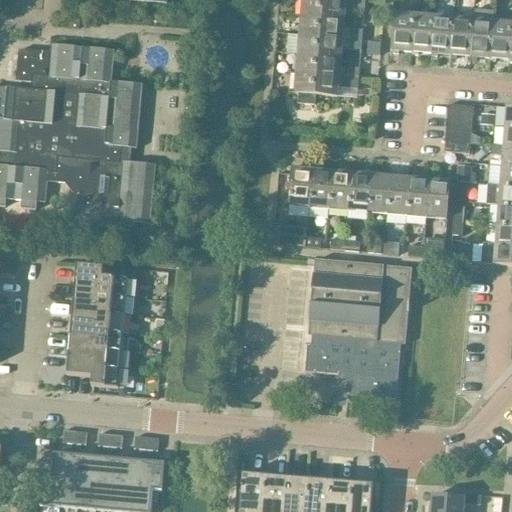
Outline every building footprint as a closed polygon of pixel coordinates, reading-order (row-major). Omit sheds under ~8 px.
[(317,0),(302,0),(301,19),(343,22),(344,12),(364,14),(365,3),(317,0)] [(399,53),(411,54),(414,16),(395,15),(391,53),(393,53),(393,56),(399,56),(399,53)] [(414,16),(411,54),(413,55),(413,57),(419,58),(419,55),(431,56),(434,18),(414,16)] [(434,18),(431,56),(431,59),(438,59),(438,57),(450,58),(454,20),(434,18)] [(301,19),(299,37),(362,42),(362,32),(342,30),(343,22),(301,19)] [(454,20),(450,58),(451,58),(451,61),(457,61),(457,58),(470,60),(473,22),(454,20)] [(473,22),(470,60),(471,60),(471,62),(476,63),(476,60),(489,61),(492,23),(473,22)] [(511,25),(492,23),(489,61),(490,61),(490,64),(496,65),(496,62),(508,63),(511,25)] [(299,37),(298,56),(340,59),(341,49),(361,51),(362,42),(299,37)] [(0,207),(5,208),(5,201),(21,202),(20,210),(36,211),(36,203),(44,204),(46,180),(56,181),(55,184),(64,184),(73,195),(69,238),(128,243),(130,229),(136,224),(150,225),(155,166),(130,164),(128,164),(129,149),(136,150),(142,86),(110,84),(113,52),(52,47),(51,55),(46,54),(18,51),(16,82),(31,84),(35,84),(34,92),(15,90),(0,88),(0,207)] [(298,56),(296,75),(358,79),(359,69),(339,68),(340,59),(298,56)] [(358,89),(358,79),(296,75),(295,94),(337,98),(337,87),(358,89)] [(448,107),(447,119),(473,120),(474,109),(448,107)] [(481,127),(494,128),(495,118),(482,117),(481,127)] [(447,119),(446,130),(472,132),(473,120),(447,119)] [(511,129),(504,129),(503,148),(511,148),(511,129)] [(446,130),(445,141),(471,144),(471,145),(472,132),(446,130)] [(445,141),(444,153),(470,155),(471,145),(471,144),(445,141)] [(491,147),(491,156),(502,157),(501,167),(511,167),(511,148),(503,148),(491,147)] [(293,168),(289,206),(309,208),(312,170),(311,170),(312,167),(305,167),(305,170),(293,168)] [(489,167),(488,186),(489,186),(500,187),(511,187),(511,167),(501,167),(501,168),(489,167)] [(312,170),(309,208),(329,209),(332,172),(330,172),(330,169),(324,168),(324,171),(312,170)] [(458,168),(457,183),(467,184),(471,184),(472,169),(458,168)] [(332,172),(329,209),(348,211),(351,171),(345,170),(344,173),(332,172)] [(351,171),(348,211),(368,213),(371,176),(371,173),(365,172),(364,175),(351,174),(351,171)] [(371,176),(368,213),(387,215),(390,177),(390,174),(384,174),(384,177),(371,176)] [(390,177),(387,215),(406,216),(410,179),(409,179),(409,176),(403,176),(403,179),(390,177)] [(410,179),(406,216),(426,218),(430,181),(429,181),(429,178),(423,177),(422,180),(410,179)] [(430,181),(426,218),(447,220),(450,183),(448,183),(448,180),(442,179),(442,182),(430,181)] [(467,184),(457,183),(455,198),(458,198),(465,199),(467,184)] [(489,186),(487,205),(511,207),(511,187),(500,187),(489,186)] [(511,207),(487,205),(498,206),(496,225),(511,226),(511,207)] [(454,208),(453,222),(463,223),(464,208),(454,208)] [(452,237),(455,237),(462,238),(463,223),(453,222),(452,237)] [(484,244),(511,246),(511,226),(496,225),(495,245),(484,244)] [(288,247),(304,248),(306,237),(288,236),(288,247)] [(306,239),(305,248),(320,250),(321,241),(306,239)] [(331,241),(329,250),(344,252),(345,243),(331,241)] [(345,243),(344,252),(359,253),(360,244),(345,243)] [(511,246),(484,244),(482,264),(493,265),(511,266),(511,246)] [(369,245),(368,254),(383,255),(384,246),(369,245)] [(384,246),(383,255),(398,256),(399,248),(384,246)] [(459,263),(460,262),(461,248),(451,247),(449,262),(459,263)] [(408,248),(408,257),(422,259),(423,250),(408,248)] [(423,250),(422,259),(437,260),(438,251),(423,250)] [(396,399),(401,344),(405,344),(412,268),(315,260),(305,371),(349,375),(347,395),(396,399)] [(76,266),(74,286),(101,288),(100,296),(127,299),(128,280),(124,279),(125,270),(76,266)] [(74,286),(73,304),(99,306),(99,315),(125,317),(127,299),(100,296),(101,288),(74,286)] [(73,304),(71,322),(97,324),(96,333),(123,335),(125,317),(99,315),(99,306),(73,304)] [(155,331),(162,332),(163,322),(156,321),(155,331)] [(71,322),(69,340),(96,343),(95,350),(122,352),(123,335),(96,333),(97,324),(71,322)] [(69,340),(68,358),(94,361),(93,368),(120,371),(122,352),(95,350),(96,343),(69,340)] [(118,389),(120,371),(93,368),(94,361),(68,358),(66,377),(92,379),(91,387),(118,389)] [(62,443),(74,444),(75,432),(63,431),(62,443)] [(75,432),(74,444),(86,445),(87,433),(75,432)] [(98,446),(110,447),(111,436),(99,435),(98,446)] [(111,436),(110,447),(121,448),(122,437),(111,436)] [(134,450),(145,451),(147,439),(135,438),(134,450)] [(147,439),(145,451),(157,452),(158,440),(147,439)] [(41,505),(60,507),(62,480),(70,481),(73,456),(55,455),(53,479),(44,479),(41,505)] [(62,480),(60,507),(78,509),(80,482),(88,483),(91,458),(73,456),(70,481),(62,480)] [(80,482),(78,509),(96,510),(98,484),(106,484),(108,459),(91,458),(88,483),(80,482)] [(98,484),(96,510),(114,511),(117,485),(124,486),(126,461),(108,459),(106,484),(98,484)] [(117,485),(114,511),(132,511),(135,487),(142,488),(144,463),(126,461),(124,486),(117,485)] [(135,487),(132,511),(150,511),(153,490),(161,491),(163,464),(144,463),(142,488),(135,487)] [(243,475),(239,511),(262,511),(265,479),(265,477),(252,476),(251,478),(244,478),(245,475),(243,475)] [(265,479),(262,511),(284,511),(288,481),(287,481),(287,479),(273,478),(273,480),(265,479)] [(288,481),(284,511),(305,511),(309,483),(308,483),(308,481),(295,480),(295,482),(288,481)] [(309,483),(305,511),(327,511),(330,485),(329,485),(329,482),(316,481),(316,484),(309,483)] [(330,485),(327,511),(350,511),(352,487),(352,484),(337,483),(337,486),(330,485)] [(352,487),(350,511),(370,511),(373,486),(359,485),(359,487),(352,487)] [(432,497),(430,511),(463,511),(464,505),(481,506),(482,497),(463,496),(463,499),(432,497)]
